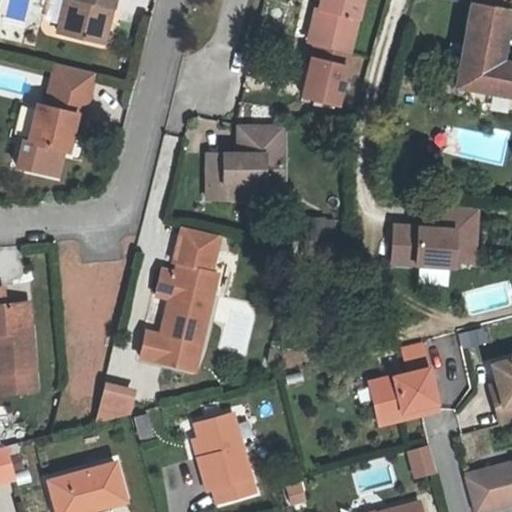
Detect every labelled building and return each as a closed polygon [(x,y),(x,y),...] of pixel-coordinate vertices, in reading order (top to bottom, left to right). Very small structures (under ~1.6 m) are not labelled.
[(51,0),(49,12),(92,21),(96,0),(51,0)] [(96,0),(92,21),(99,22),(103,0),(96,0)] [(307,0),(298,0),(293,21),(302,23),(307,0)] [(307,0),(302,23),(334,31),(340,0),(307,0)] [(463,0),(453,65),(511,79),(511,45),(492,40),(501,0),(463,0)] [(311,43),(314,28),(295,24),(292,38),(311,43)] [(334,32),(314,28),(311,43),(292,38),(283,77),(322,86),(334,32)] [(10,149),(52,158),(57,130),(62,132),(67,112),(70,97),(77,98),(81,75),(42,66),(37,87),(28,85),(21,123),(16,122),(10,149)] [(70,97),(67,112),(73,113),(77,98),(70,97)] [(228,135),(195,134),(193,180),(231,181),(231,170),(252,171),(253,165),(268,165),(270,111),(229,110),(228,135)] [(467,185),(419,181),(417,203),(384,201),(381,238),(442,243),(442,237),(463,238),(467,185)] [(166,214),(202,222),(204,217),(167,209),(166,214)] [(122,329),(174,344),(182,319),(202,249),(196,247),(202,222),(166,214),(160,237),(165,239),(161,248),(148,244),(141,268),(155,272),(152,284),(145,308),(129,304),(122,329)] [(18,302),(26,301),(23,279),(15,280),(18,302)] [(0,281),(0,367),(33,364),(26,301),(18,302),(15,280),(0,281)] [(403,354),(421,351),(413,318),(390,324),(397,355),(403,354)] [(458,332),(462,348),(488,341),(484,325),(458,332)] [(511,343),(483,351),(486,366),(511,359),(511,343)] [(421,351),(403,354),(397,355),(360,364),(369,401),(411,392),(413,398),(431,393),(428,380),(421,351)] [(511,359),(486,366),(487,370),(490,383),(483,384),(490,411),(511,405),(511,359)] [(480,372),(483,384),(490,383),(487,370),(480,372)] [(104,379),(96,412),(129,419),(136,386),(104,379)] [(226,392),(189,402),(197,430),(189,431),(198,468),(206,466),(209,477),(245,468),(226,392)] [(411,392),(369,401),(370,408),(413,398),(411,392)] [(197,430),(189,402),(182,403),(189,431),(197,430)] [(141,439),(155,434),(148,411),(133,416),(141,439)] [(42,454),(50,488),(85,480),(86,485),(119,476),(110,438),(42,454)] [(511,443),(476,453),(476,456),(485,489),(511,481),(511,443)] [(462,495),(485,489),(476,456),(453,462),(462,495)] [(392,460),(352,465),(356,492),(396,486),(392,460)] [(293,505),(309,498),(301,479),(285,485),(293,505)] [(85,480),(50,488),(53,500),(87,492),(86,485),(85,480)] [(416,511),(411,486),(334,503),(336,511),(416,511)]
